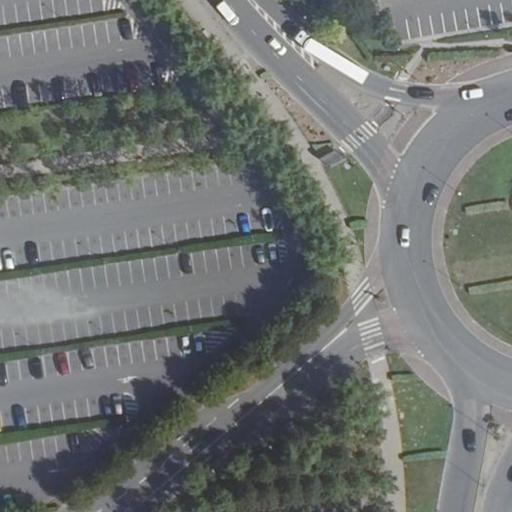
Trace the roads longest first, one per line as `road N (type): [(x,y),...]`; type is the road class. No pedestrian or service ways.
road 1 (primary): [(239,0),(375,155),(407,206)]
road 2 (primary): [(481,114),(356,76),(249,0)]
road 3 (residential): [(303,366),(129,511)]
road 4 (residential): [(402,247),(303,366)]
road 5 (tertiary): [(468,371),(456,511)]
road 6 (residential): [(303,366),(370,332),(430,335)]
road 7 (primary): [(481,114),(435,153),(407,206)]
